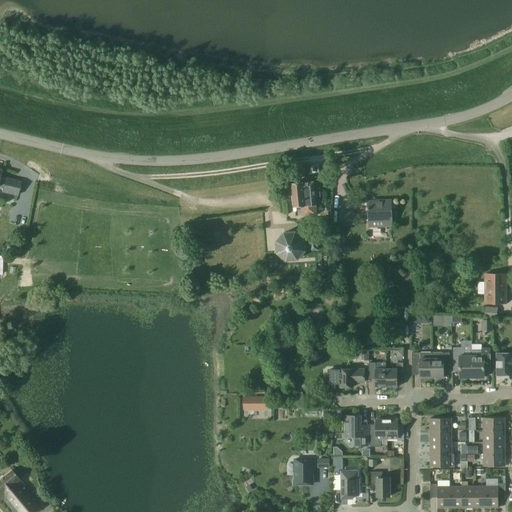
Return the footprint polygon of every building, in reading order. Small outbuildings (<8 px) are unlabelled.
[(2,191),(17,195),(21,181),(6,177),(2,191)] [(317,215),(316,204),(314,182),(292,184),(294,206),(301,205),(303,217),(317,215)] [(383,225),(392,225),(391,201),(383,201),(383,202),(369,202),(370,227),(384,227),(383,225)] [(355,225),(354,211),(339,212),(340,226),(355,225)] [(304,239),(296,232),(284,233),(277,242),(278,253),(286,260),(298,259),(305,251),(305,250),(310,249),(310,251),(319,250),(318,238),(309,239),(309,240),(304,241),(304,239)] [(506,274),(486,274),(486,303),(506,304),(506,274)] [(498,308),(486,307),(485,318),(497,318),(498,308)] [(441,321),(439,315),(432,317),(434,323),(441,321)] [(452,316),(443,316),(444,326),(452,326),(452,323),(452,316)] [(493,331),(493,320),(482,320),(482,331),(493,331)] [(291,348),(288,344),(283,344),(279,347),(279,352),(282,356),(287,356),(291,353),(291,348)] [(472,378),(472,350),(465,350),(465,348),(454,348),(454,362),(460,362),(460,378),(472,378)] [(482,350),(472,350),(472,378),(485,378),(485,372),(491,372),(491,349),(482,349),(482,350)] [(369,360),(369,350),(361,350),(361,361),(369,360)] [(421,378),(433,378),(432,353),(412,353),(413,365),(421,365),(421,378)] [(432,353),(433,378),(444,378),(444,360),(450,360),(450,353),(432,353)] [(511,353),(497,354),(497,376),(511,375),(511,353)] [(370,363),(370,380),(376,380),(376,387),(387,387),(387,369),(376,369),(376,363),(370,363)] [(397,369),(387,369),(387,387),(398,387),(398,373),(404,373),(404,363),(397,363),(397,369)] [(331,370),(331,381),(334,381),(334,384),(341,384),(341,388),(354,388),(354,383),(365,383),(365,370),(341,370),(341,371),(337,371),(337,370),(331,370)] [(268,397),(244,398),(244,410),(268,410),(268,397)] [(362,432),(362,416),(346,416),(346,437),(355,437),(355,446),(369,446),(369,432),(362,432)] [(483,418),(484,431),(505,430),(505,418),(483,418)] [(430,419),(430,431),(452,431),(452,419),(430,419)] [(388,439),(387,420),(377,420),(377,432),(370,432),(370,447),(379,447),(381,445),(381,439),(388,439)] [(398,420),(387,420),(388,439),(398,439),(398,441),(404,441),(404,435),(398,435),(398,420)] [(505,430),(484,431),(484,443),(505,442),(505,430)] [(430,431),(430,443),(452,443),(452,431),(430,431)] [(484,455),(505,454),(505,442),(484,443),(484,455)] [(430,443),(430,455),(452,454),(452,443),(430,443)] [(452,454),(430,455),(431,467),(455,467),(454,454),(452,454)] [(505,454),(484,455),(484,467),(505,467),(505,454)] [(313,476),(313,459),(295,460),(295,484),(310,484),(310,478),(313,478),(313,476)] [(318,467),(329,467),(329,459),(318,459),(318,467)] [(12,470),(0,479),(0,499),(2,498),(13,511),(33,511),(41,506),(22,484),(24,483),(20,479),(16,475),(12,470)] [(383,478),(383,472),(371,472),(371,484),(377,484),(378,497),(390,497),(390,478),(383,478)] [(353,479),(353,475),(341,475),(342,499),(353,499),(353,495),(360,495),(359,479),(353,479)] [(438,509),(450,508),(450,487),(438,487),(438,484),(431,485),(431,498),(438,498),(438,509)] [(498,486),(486,487),(486,508),(499,508),(498,497),(506,497),(506,484),(498,484),(498,486)] [(450,508),(462,508),(462,487),(450,487),(450,508)] [(462,508),(474,508),(474,487),(462,487),(462,508)] [(486,487),(474,487),(474,508),(486,508),(486,487)]
